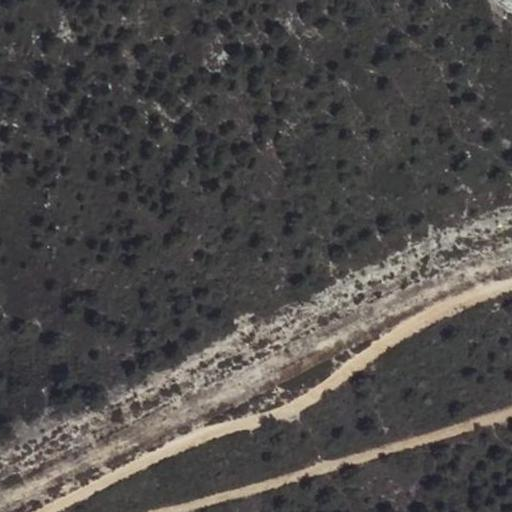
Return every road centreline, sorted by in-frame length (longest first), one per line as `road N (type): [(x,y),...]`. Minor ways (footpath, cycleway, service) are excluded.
road 1 (track): [(511,286),(389,334),(302,395),(151,451),(38,511)]
road 2 (track): [(159,511),(511,416)]
